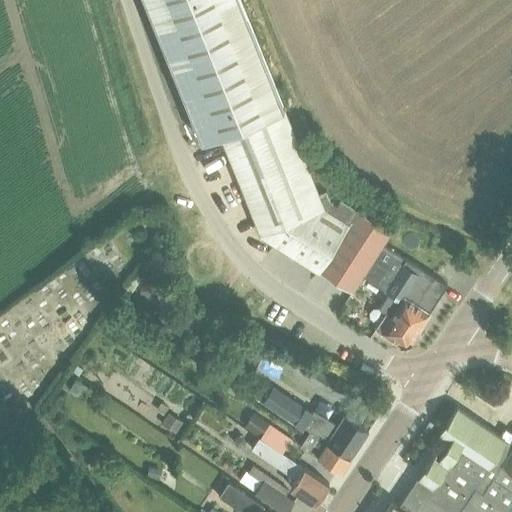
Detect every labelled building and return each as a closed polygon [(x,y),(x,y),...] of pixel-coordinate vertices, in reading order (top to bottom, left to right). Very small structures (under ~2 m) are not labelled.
[(369,281),(392,248),(382,241),(390,229),(341,197),(337,204),(327,197),(323,189),(316,192),(239,0),(146,0),(201,137),(219,129),(260,233),(352,293),(363,277),(369,281)] [(392,248),(369,281),(371,282),(376,274),(383,279),(378,286),(392,295),(382,310),(386,312),(375,328),(400,344),(412,342),(411,339),(447,284),(392,248)] [(268,349),(247,338),(236,360),(257,371),(268,349)] [(77,364),(73,371),(79,374),(83,368),(77,364)] [(69,389),(82,398),(89,387),(76,378),(69,389)] [(314,433),(352,458),(370,431),(346,415),(339,425),(315,409),(313,412),(268,382),(258,398),(303,428),(304,426),(314,433)] [(384,409),(396,393),(386,387),(375,403),(384,409)] [(161,402),(157,408),(164,412),(168,406),(161,402)] [(506,511),(511,504),(511,446),(508,453),(501,448),(507,439),(457,406),(439,433),(450,440),(439,458),(434,454),(422,473),(424,474),(417,486),(413,492),(410,490),(400,507),(392,502),(385,511),(506,511)] [(175,432),(183,420),(169,411),(161,423),(175,432)] [(255,412),(245,427),(283,452),(292,438),(255,412)] [(352,458),(314,433),(305,446),(318,454),(343,471),(352,458)] [(329,483),(259,437),(252,448),(297,478),(291,486),(316,503),(329,483)] [(246,469),(239,479),(256,490),(254,493),(282,511),(285,511),(294,499),(285,493),(288,489),(252,465),(248,470),(246,469)] [(162,469),(151,466),(148,475),(160,479),(162,469)] [(268,511),(262,508),(264,505),(229,481),(219,496),(243,511),(268,511)]
